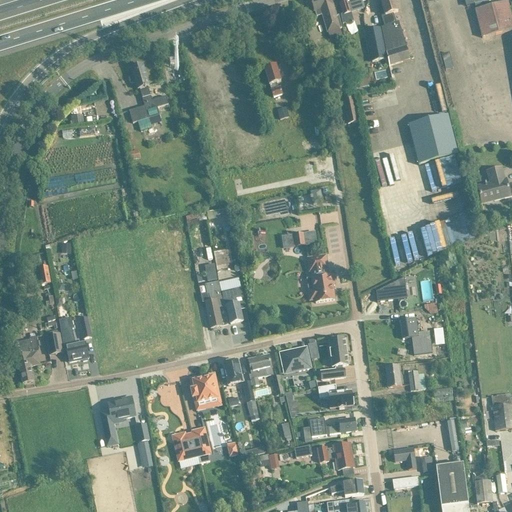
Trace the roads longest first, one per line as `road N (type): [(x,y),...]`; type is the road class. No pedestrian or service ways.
road 1 (unclassified): [(0,248),(19,137),(51,90),(105,56),(267,0)]
road 2 (residential): [(0,395),(357,324)]
road 3 (motorway): [(0,130),(27,82),(59,54),(174,0)]
road 4 (residential): [(380,511),(357,324)]
road 5 (residential): [(357,324),(328,158)]
road 6 (motorway): [(0,43),(140,0)]
